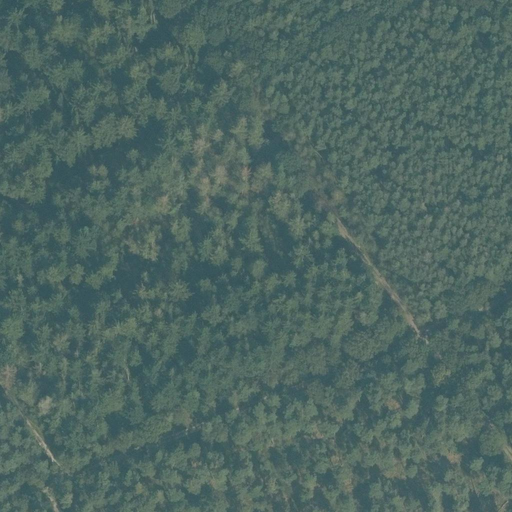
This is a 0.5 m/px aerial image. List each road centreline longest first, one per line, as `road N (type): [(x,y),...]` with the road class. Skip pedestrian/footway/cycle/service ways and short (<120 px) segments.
road 1 (track): [(0,498),(511,296)]
road 2 (track): [(241,97),(511,462)]
road 3 (track): [(0,225),(227,79)]
road 4 (track): [(241,97),(443,0)]
road 5 (track): [(0,391),(65,511)]
